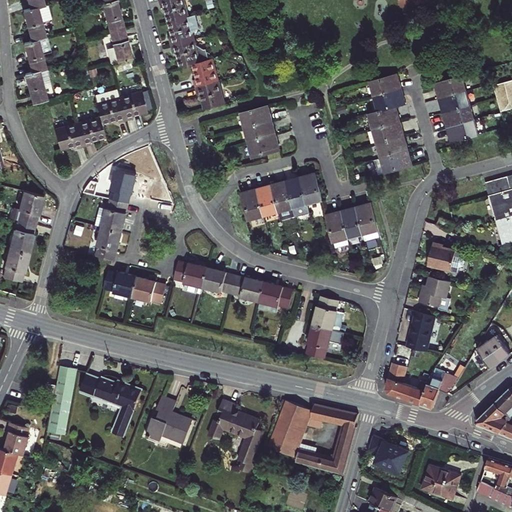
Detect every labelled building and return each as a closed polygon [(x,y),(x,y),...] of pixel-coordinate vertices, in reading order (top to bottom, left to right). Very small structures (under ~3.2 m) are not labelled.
[(28,0),(31,8),(46,4),(45,0),(28,0)] [(118,0),(108,0),(103,2),(110,31),(126,27),(122,12),(118,0)] [(160,0),(162,8),(165,7),(167,14),(168,21),(189,16),(184,0),(160,0)] [(212,0),(206,0),(209,9),(214,7),(212,0)] [(28,25),(32,40),(47,36),(43,21),(52,19),(48,4),(46,4),(31,8),(24,10),(28,25)] [(195,14),(189,16),(168,21),(173,36),(170,37),(171,41),(172,44),(195,38),(193,32),(199,26),(195,14)] [(126,27),(110,31),(118,61),(134,57),(130,42),(126,27)] [(28,57),(32,72),(47,68),(48,68),(44,53),(52,51),(47,36),(32,40),(24,42),(28,57)] [(195,38),(172,44),(174,51),(176,51),(178,59),(181,68),(193,64),(208,60),(204,45),(203,46),(196,43),(195,38)] [(219,80),(213,58),(208,60),(193,64),(196,79),(193,80),(194,83),(195,87),(219,80)] [(50,78),(47,68),(32,72),(26,74),(30,89),(34,103),(48,100),(49,99),(46,88),(44,79),(50,78)] [(371,81),(375,96),(402,88),(400,81),(398,74),(371,81)] [(440,98),(467,91),(463,76),(435,83),(438,91),(440,98)] [(44,79),(46,88),(52,86),(50,78),(44,79)] [(226,104),(219,80),(195,87),(196,91),(197,94),(200,94),(204,109),(226,104)] [(511,80),(494,86),(498,98),(501,111),(511,107),(511,80)] [(95,95),(101,117),(102,122),(117,118),(118,121),(122,120),(125,119),(119,97),(117,88),(95,95)] [(402,88),(375,96),(380,111),(397,106),(406,104),(404,96),(402,88)] [(133,117),(132,114),(148,110),(143,90),(119,97),(125,119),(129,118),(133,117)] [(444,113),(471,105),(467,91),(440,98),(442,105),(444,113)] [(241,112),(245,127),(273,120),(271,113),(268,105),(259,108),(241,112)] [(475,119),(471,105),(444,113),(446,120),(448,127),(475,119)] [(397,106),(380,111),(370,114),(374,128),(401,121),(399,114),(397,106)] [(101,117),(78,123),(84,145),(87,144),(91,143),(90,140),(106,136),(102,122),(101,117)] [(480,134),(475,119),(448,127),(450,134),(452,142),(480,134)] [(245,127),(249,142),(276,134),(275,127),(273,120),(245,127)] [(401,121),(374,128),(378,143),(405,136),(403,128),(401,121)] [(84,145),(78,123),(55,129),(60,148),(68,146),(76,144),(76,147),(84,145)] [(276,134),(249,142),(253,157),(280,150),(278,142),(276,134)] [(405,136),(378,143),(382,157),(409,150),(407,143),(405,136)] [(375,159),(379,174),(413,165),(411,158),(409,150),(382,157),(375,159)] [(128,203),(131,193),(132,194),(135,184),(137,174),(117,170),(112,188),(113,189),(111,199),(128,203)] [(308,175),(301,177),(308,204),(323,200),(315,173),(308,175)] [(507,176),(501,178),(504,191),(511,189),(507,176)] [(293,179),(286,181),(296,216),(296,217),(311,213),(308,204),(301,177),(293,179)] [(501,178),(494,180),(497,193),(504,191),(501,178)] [(486,182),(489,195),(497,193),(494,180),(486,182)] [(279,183),(272,185),(279,212),(281,220),(296,216),(286,181),(279,183)] [(257,188),(264,216),(279,212),(272,185),(264,186),(257,188)] [(249,190),(242,192),(249,220),(264,216),(257,188),(249,190)] [(496,219),(511,214),(511,188),(511,189),(504,191),(497,193),(489,195),(496,219)] [(20,210),(18,219),(35,224),(38,214),(39,215),(41,205),(44,195),(25,190),(19,210),(20,210)] [(96,225),(103,227),(122,232),(125,222),(127,213),(126,212),(128,203),(111,199),(108,208),(106,207),(106,208),(100,206),(96,225)] [(364,205),(356,207),(363,234),(364,234),(366,239),(380,235),(371,203),(364,205)] [(363,234),(356,207),(349,209),(341,211),(349,238),(363,234)] [(349,238),(341,211),(334,213),(327,215),(336,247),(349,244),(347,238),(349,238)] [(511,214),(496,219),(503,244),(511,241),(511,214)] [(450,231),(453,223),(441,217),(437,225),(450,231)] [(16,229),(15,229),(10,247),(29,252),(32,243),(34,234),(33,233),(35,224),(18,219),(16,229)] [(122,232),(103,227),(98,245),(99,246),(96,256),(112,260),(114,260),(116,250),(117,250),(120,241),(122,232)] [(444,245),(434,242),(431,254),(428,265),(457,271),(458,266),(461,265),(462,260),(461,257),(462,251),(444,247),(444,245)] [(29,252),(10,247),(5,266),(6,267),(4,277),(21,281),(23,271),(25,271),(27,262),(29,252)] [(179,260),(175,278),(185,280),(185,281),(187,282),(185,289),(202,293),(203,286),(208,266),(189,262),(189,263),(184,262),(179,260)] [(208,266),(203,286),(223,291),(223,290),(232,292),(237,275),(232,274),(227,273),(228,271),(208,266)] [(129,274),(119,272),(119,273),(109,270),(105,287),(115,290),(114,291),(133,296),(138,277),(129,274)] [(242,294),(241,295),(261,300),(266,281),(256,279),(246,276),(246,277),(237,275),(232,292),(242,294)] [(430,275),(428,284),(424,284),(422,290),(420,301),(439,306),(438,308),(448,310),(451,298),(447,297),(451,281),(430,275)] [(152,301),(152,300),(162,302),(167,285),(157,283),(157,281),(148,279),(138,277),(133,296),(152,301)] [(261,300),(259,308),(277,312),(279,304),(290,306),(294,289),(284,287),(284,286),(275,283),(266,281),(261,300)] [(316,315),(314,324),(340,330),(345,312),(338,310),(337,310),(340,300),(322,296),(320,305),(319,305),(316,315)] [(412,328),(408,345),(422,349),(424,339),(429,342),(435,315),(427,313),(422,312),(417,311),(412,328)] [(309,343),(310,344),(307,354),(325,358),(327,348),(329,348),(331,340),(343,343),(346,332),(340,330),(314,324),(311,334),(309,343)] [(483,344),(481,342),(476,349),(490,368),(500,361),(511,354),(497,335),(483,344)] [(404,366),(393,363),(386,388),(390,393),(405,399),(421,404),(429,379),(422,377),(421,377),(419,385),(400,381),(404,366)] [(58,384),(56,384),(54,393),(51,412),(48,430),(66,433),(77,367),(69,366),(61,365),(58,384)] [(461,365),(454,377),(458,379),(465,367),(461,365)] [(119,382),(102,375),(101,377),(87,372),(80,389),(94,395),(95,394),(124,405),(113,431),(124,435),(143,388),(120,380),(119,382)] [(430,375),(429,379),(421,404),(427,406),(433,408),(439,389),(450,393),(450,391),(452,390),(458,379),(454,377),(441,372),(440,374),(439,378),(430,375)] [(56,384),(47,382),(45,392),(54,393),(56,384)] [(511,416),(511,403),(511,402),(511,386),(510,387),(495,401),(504,410),(505,409),(511,416)] [(146,433),(147,434),(147,435),(150,436),(151,435),(161,439),(162,434),(184,442),(193,418),(173,411),(177,400),(170,397),(162,394),(157,408),(160,409),(157,416),(153,415),(146,433)] [(215,419),(209,435),(220,439),(224,427),(247,436),(239,458),(243,460),(251,463),(264,429),(258,427),(261,419),(234,408),(236,404),(230,401),(223,398),(217,413),(222,415),(220,420),(215,419)] [(302,442),(309,422),(310,418),(313,410),(286,400),(270,445),(297,456),(299,451),(300,448),(302,442)] [(477,420),(478,423),(502,433),(511,437),(511,423),(508,422),(511,416),(505,409),(504,410),(495,401),(477,420)] [(320,426),(323,419),(342,423),(356,425),(358,413),(315,403),(313,410),(310,418),(309,422),(320,426)] [(12,430),(7,449),(19,453),(24,454),(30,435),(27,434),(29,427),(12,421),(11,426),(9,430),(12,430)] [(297,456),(296,460),(344,473),(346,467),(351,448),(357,428),(341,426),(337,443),(334,442),(333,446),(336,446),(333,457),(318,453),(300,448),(299,451),(297,456)] [(302,442),(300,448),(318,453),(319,447),(302,442)] [(0,469),(13,474),(19,453),(7,449),(1,447),(0,450),(0,469)] [(511,471),(511,464),(489,456),(482,478),(485,479),(486,478),(497,482),(495,487),(511,496),(511,494),(511,490),(510,489),(511,487),(507,486),(511,476),(511,471)] [(446,469),(430,464),(422,488),(442,494),(443,491),(454,495),(461,474),(446,469)] [(0,491),(1,492),(7,494),(13,474),(0,469),(0,491)] [(481,481),(477,490),(511,505),(511,495),(511,496),(495,487),(481,481)] [(370,501),(383,506),(393,511),(394,511),(397,511),(404,499),(430,511),(439,511),(441,509),(406,492),(404,491),(384,482),(381,488),(380,488),(378,492),(375,491),(373,496),(370,501)]
